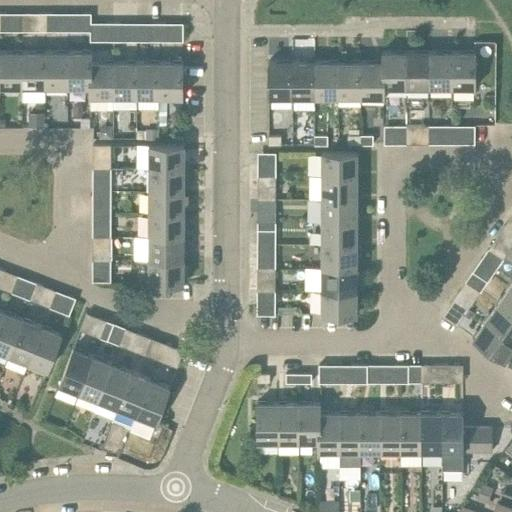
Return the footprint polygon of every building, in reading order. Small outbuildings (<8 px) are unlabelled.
[(0,86),(22,87),(22,51),(0,51),(0,86)] [(22,87),(44,87),(45,51),(22,51),(22,87)] [(44,87),(67,87),(68,51),(45,51),(44,87)] [(67,87),(90,87),(91,87),(91,51),(68,51),(67,87)] [(90,97),(114,97),(114,61),(92,61),(92,51),(91,51),(91,87),(90,87),(90,97)] [(383,87),(384,87),(406,87),(406,52),(382,52),(382,61),(383,61),(383,87)] [(406,87),(429,87),(429,52),(406,52),(406,87)] [(429,87),(452,87),(452,52),(429,52),(429,87)] [(452,87),(455,87),(475,87),(475,52),(452,52),(452,87)] [(114,97),(136,97),(136,61),(114,61),(114,97)] [(136,97),(159,97),(159,61),(136,61),(136,97)] [(159,61),(159,97),(183,97),(183,61),(159,61)] [(268,97),(292,97),(292,61),(268,61),(268,97)] [(292,97),(315,97),(315,61),(292,61),(292,97)] [(315,97),(338,97),(338,61),(315,61),(315,97)] [(338,97),(360,97),(361,61),(338,61),(338,97)] [(361,61),(360,97),(385,97),(384,87),(383,87),(383,61),(382,61),(361,61)] [(169,100),(169,113),(181,113),(181,100),(169,100)] [(45,127),(45,115),(29,115),(29,127),(45,127)] [(113,139),(113,125),(104,125),(99,130),(99,138),(113,139)] [(146,130),(146,139),(158,139),(158,129),(146,128),(146,130)] [(136,139),(146,139),(146,130),(136,130),(136,139)] [(315,135),(315,144),(328,144),(327,135),(315,135)] [(348,144),(360,144),(360,135),(347,135),(348,144)] [(360,135),(360,144),(373,144),(373,135),(360,135)] [(268,145),(281,145),(281,136),(268,136),(268,145)] [(93,168),(111,168),(111,144),(93,144),(93,168)] [(149,168),(184,168),(184,144),(149,144),(149,168)] [(322,176),(357,176),(357,152),(322,152),(322,176)] [(149,191),(184,191),(184,168),(149,168),(149,191)] [(321,199),(357,199),(357,176),(322,176),(321,199)] [(149,214),(184,214),(184,191),(149,191),(149,214)] [(321,221),(357,222),(357,199),(321,199),(321,221)] [(149,236),(184,237),(184,214),(149,214),(149,236)] [(321,244),(357,244),(357,222),(321,221),(321,244)] [(500,232),(511,240),(511,231),(504,225),(500,232)] [(510,248),(511,245),(511,240),(500,232),(496,238),(510,248)] [(149,259),(184,259),(184,237),(149,236),(149,259)] [(321,267),(357,267),(357,244),(321,244),(321,267)] [(184,259),(149,259),(148,283),(184,283),(184,259)] [(477,265),(491,275),(496,269),(481,259),(477,265)] [(487,281),(491,275),(477,265),(472,271),(487,281)] [(321,290),(357,290),(357,267),(321,267),(321,290)] [(23,297),(30,300),(37,283),(30,280),(23,297)] [(37,283),(30,300),(37,302),(44,286),(37,283)] [(511,314),(511,289),(508,287),(496,303),(511,314)] [(357,290),(321,290),(321,314),(357,314),(357,290)] [(454,299),(468,309),(473,303),(458,292),(454,299)] [(69,315),(76,298),(68,295),(62,312),(69,315)] [(464,315),(468,309),(454,299),(449,305),(464,315)] [(511,339),(511,314),(496,303),(485,320),(511,339)] [(474,313),(468,309),(464,315),(469,319),(474,313)] [(0,321),(0,351),(9,355),(23,318),(4,311),(0,321)] [(93,334),(100,337),(107,320),(100,317),(93,334)] [(9,355),(28,362),(42,326),(23,318),(9,355)] [(107,320),(100,337),(107,340),(113,323),(107,320)] [(505,360),(511,349),(511,339),(485,320),(473,338),(505,360)] [(42,326),(28,362),(48,370),(62,333),(42,326)] [(131,349),(138,352),(145,335),(138,332),(131,349)] [(145,335),(138,352),(145,354),(151,338),(145,335)] [(183,350),(176,347),(170,364),(177,367),(183,350)] [(59,384),(79,392),(93,355),(73,348),(59,384)] [(79,392),(98,400),(112,363),(93,355),(79,392)] [(98,400),(117,407),(131,370),(112,363),(98,400)] [(117,407),(136,414),(150,378),(131,370),(117,407)] [(270,382),(270,373),(257,373),(257,382),(270,382)] [(286,382),(299,382),(299,373),(286,373),(286,382)] [(299,373),(299,382),(311,382),(311,373),(299,373)] [(150,378),(136,414),(156,422),(170,385),(150,378)] [(257,442),(278,442),(278,402),(257,402),(257,442)] [(278,442),(299,442),(299,402),(278,402),(278,442)] [(299,442),(318,442),(319,442),(319,412),(320,412),(320,402),(299,402),(299,442)] [(318,451),(340,451),(339,412),(320,412),(319,412),(319,442),(318,442),(318,451)] [(340,451),(360,451),(360,412),(339,412),(340,451)] [(360,451),(380,451),(380,412),(360,412),(360,451)] [(380,451),(401,451),(401,412),(380,412),(380,451)] [(401,451),(421,451),(421,412),(401,412),(401,451)] [(421,451),(442,451),(442,412),(421,412),(421,451)] [(492,426),(463,426),(463,412),(442,412),(442,451),(441,469),(463,469),(463,451),(492,451),(492,426)] [(477,499),(488,502),(493,486),(482,483),(477,499)] [(511,511),(511,504),(498,499),(493,511),(511,511)]
